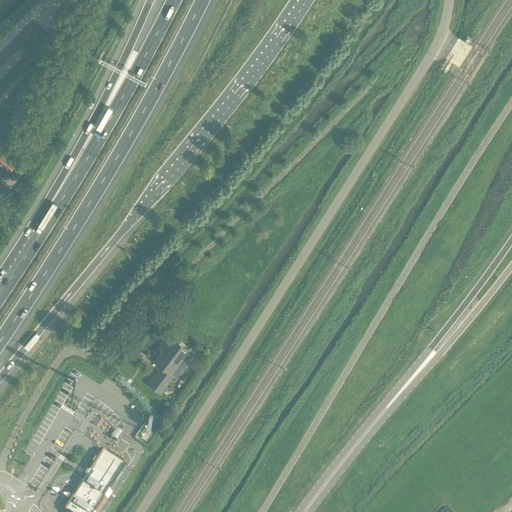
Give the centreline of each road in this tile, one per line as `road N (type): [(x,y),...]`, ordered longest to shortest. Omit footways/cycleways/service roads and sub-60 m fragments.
road 1 (unclassified): [(140,511),(443,35),(449,0)]
road 2 (motorway): [(0,378),(260,59),(298,0)]
road 3 (motorway): [(0,343),(127,144),(200,0)]
road 4 (motorway): [(174,0),(45,225)]
road 5 (motorway): [(150,0),(49,200),(45,225)]
road 6 (tertiary): [(511,236),(374,421)]
road 7 (tertiary): [(374,421),(511,264)]
